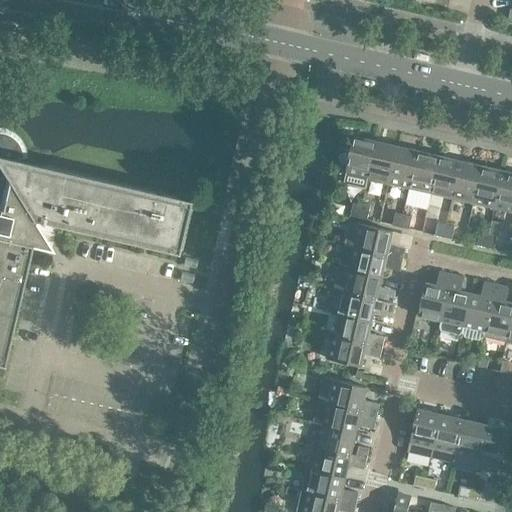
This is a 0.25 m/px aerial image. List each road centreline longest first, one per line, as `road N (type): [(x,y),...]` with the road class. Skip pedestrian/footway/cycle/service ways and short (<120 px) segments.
road 1 (residential): [(147,511),(192,427),(276,43)]
road 2 (tertiary): [(276,43),(63,0)]
road 3 (tertiary): [(463,85),(276,43)]
road 4 (unknown): [(37,397),(58,442),(174,472)]
road 5 (residential): [(401,383),(395,362),(421,246)]
road 6 (residential): [(370,511),(401,383)]
